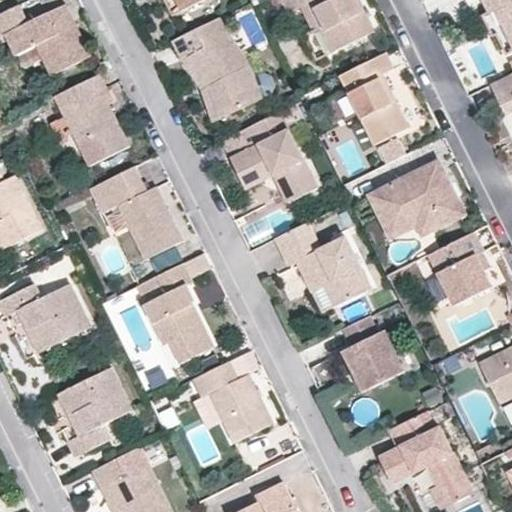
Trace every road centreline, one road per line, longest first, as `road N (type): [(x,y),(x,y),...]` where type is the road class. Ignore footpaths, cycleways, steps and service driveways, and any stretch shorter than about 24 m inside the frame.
road 1 (residential): [(101,0),(354,511)]
road 2 (residential): [(511,225),(402,0)]
road 3 (residential): [(58,511),(0,396)]
